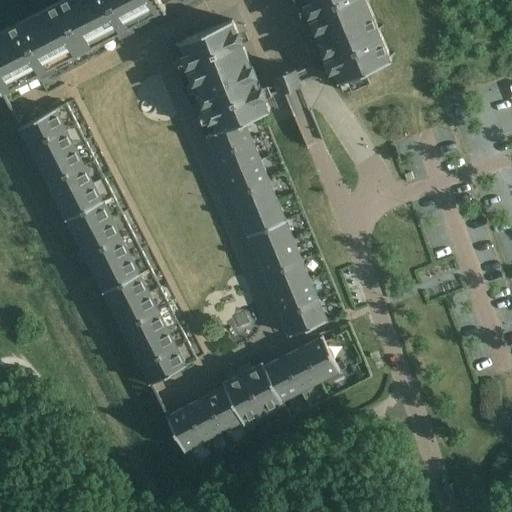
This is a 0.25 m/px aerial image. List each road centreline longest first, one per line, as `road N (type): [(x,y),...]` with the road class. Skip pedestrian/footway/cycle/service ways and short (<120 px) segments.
road 1 (unclassified): [(449,511),(349,221)]
road 2 (track): [(408,396),(175,511)]
road 3 (unclassified): [(511,160),(349,221)]
